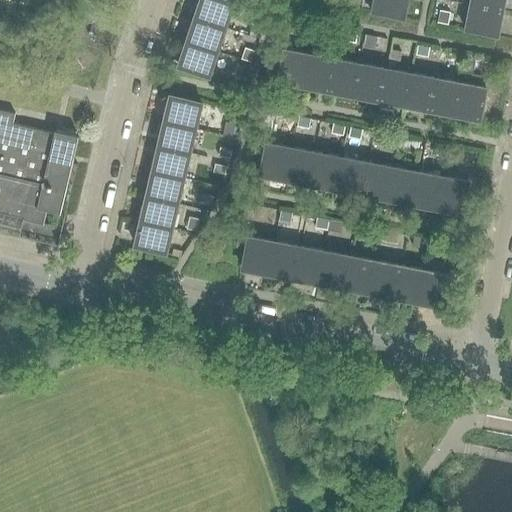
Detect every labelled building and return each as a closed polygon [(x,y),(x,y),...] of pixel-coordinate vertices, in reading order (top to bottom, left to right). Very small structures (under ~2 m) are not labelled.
[(223,0),(201,0),(196,17),(226,28),(234,3),(223,0)] [(373,0),(372,12),(403,18),(406,0),(373,0)] [(470,0),(470,5),(501,11),(503,0),(470,0)] [(501,11),(470,5),(465,29),(497,35),(501,11)] [(440,10),(438,22),(448,24),(450,12),(440,10)] [(253,11),(251,23),(261,25),(264,13),(253,11)] [(196,17),(187,42),(218,52),(226,28),(196,17)] [(346,30),(344,40),(356,43),(358,33),(346,30)] [(366,35),(363,47),(373,49),(376,37),(366,35)] [(179,67),(209,77),(218,52),(187,42),(179,67)] [(265,78),(278,80),(303,85),(309,54),(285,49),(286,45),(272,42),(265,78)] [(418,44),(416,56),(428,58),(430,47),(418,44)] [(245,47),(241,59),(250,62),(254,50),(245,47)] [(390,50),(388,61),(396,62),(399,63),(401,52),(390,50)] [(335,59),(310,54),(309,54),(303,85),(329,90),(335,59)] [(466,54),(463,77),(473,78),(476,55),(466,54)] [(360,63),(335,59),(329,90),(354,95),(360,63)] [(237,63),(234,72),(246,76),(249,66),(237,63)] [(354,95),(379,100),(385,68),(360,63),(354,95)] [(404,104),(410,73),(385,68),(379,100),(404,104)] [(435,78),(410,73),(404,104),(429,109),(435,78)] [(460,82),(435,78),(429,109),(454,114),(460,82)] [(454,114),(494,121),(502,81),(486,78),(485,87),(460,82),(454,114)] [(171,95),(165,120),(196,128),(202,103),(171,95)] [(0,212),(3,213),(3,214),(5,215),(5,214),(23,218),(22,219),(24,219),(25,219),(42,223),(44,224),(47,210),(60,213),(67,184),(71,185),(76,163),(72,162),(79,136),(55,130),(55,133),(13,123),(15,113),(0,109),(0,212)] [(299,116),(297,127),(309,130),(311,119),(299,116)] [(196,128),(165,120),(159,145),(190,153),(196,128)] [(226,122),(223,134),(233,136),(235,124),(226,122)] [(333,123),(331,134),(344,137),(346,126),(333,123)] [(351,128),(349,138),(361,141),(363,130),(351,128)] [(384,135),(382,145),(395,147),(397,137),(384,135)] [(268,138),(258,136),(255,153),(264,154),(260,174),(286,179),(292,147),(267,143),(268,138)] [(400,137),(398,148),(419,152),(421,141),(400,137)] [(190,153),(159,145),(153,171),(184,178),(190,153)] [(220,146),(218,155),(230,158),(232,149),(220,146)] [(292,147),(286,179),(311,184),(317,152),(292,147)] [(342,157),(317,152),(311,184),(336,188),(342,157)] [(342,157),(336,188),(361,193),(367,162),(342,157)] [(367,162),(361,193),(386,198),(392,167),(367,162)] [(215,163),(213,173),(225,175),(227,166),(215,163)] [(392,167),(386,198),(411,203),(417,171),(392,167)] [(184,178),(153,171),(148,195),(178,203),(184,178)] [(443,176),(420,172),(417,171),(411,203),(437,207),(443,176)] [(443,176),(437,207),(463,212),(466,193),(475,194),(478,178),(469,176),(468,181),(443,176)] [(201,193),(199,204),(212,207),(214,196),(201,193)] [(178,203),(148,195),(142,221),(172,228),(178,203)] [(281,211),(279,221),(291,224),(293,214),(281,211)] [(189,217),(186,229),(197,232),(200,219),(189,217)] [(317,218),(315,229),(327,231),(328,231),(330,221),(317,218)] [(242,268),(246,268),(268,272),(274,241),(249,236),(252,221),(243,220),(241,230),(240,230),(237,246),(246,248),(242,268)] [(136,246),(166,254),(168,247),(172,228),(142,221),(136,246)] [(331,221),(329,230),(340,232),(342,223),(331,221)] [(366,227),(364,238),(377,240),(379,229),(366,227)] [(414,236),(413,246),(424,248),(426,238),(414,236)] [(431,238),(429,246),(431,247),(441,248),(442,240),(443,239),(431,237),(431,238)] [(274,241),(268,272),(293,277),(299,246),(274,241)] [(324,251),(301,246),(299,246),(293,277),(318,282),(324,251)] [(168,247),(166,254),(181,257),(182,251),(168,247)] [(324,251),(318,282),(343,287),(349,255),(324,251)] [(374,260),(349,255),(343,287),(368,292),(374,260)] [(374,260),(368,292),(394,296),(400,265),(374,260)] [(400,265),(394,296),(419,301),(425,270),(400,265)] [(461,266),(460,266),(452,265),(451,270),(450,274),(425,270),(419,301),(445,306),(448,286),(457,288),(460,272),(461,266)]
